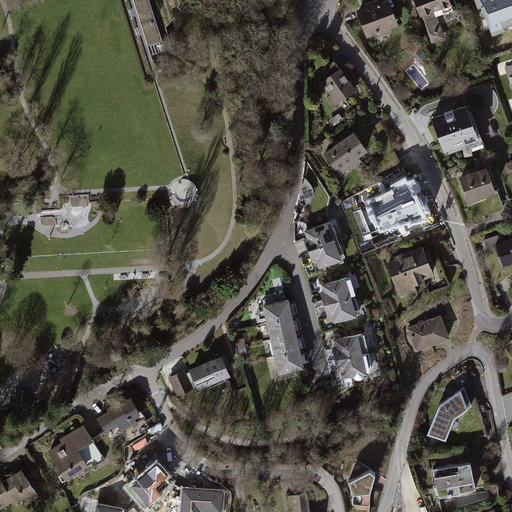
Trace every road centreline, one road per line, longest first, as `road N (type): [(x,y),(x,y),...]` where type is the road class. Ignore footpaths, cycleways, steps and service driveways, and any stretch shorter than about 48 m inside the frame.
road 1 (residential): [(141,370),(215,323),(278,241),(298,159),(303,39),(319,2)]
road 2 (residential): [(511,318),(485,324),(451,214),(407,130),(319,2)]
road 3 (residential): [(337,511),(330,487),(313,474),(223,471),(189,455),(141,370)]
road 4 (residential): [(471,350),(430,377),(414,401),(382,511)]
road 5 (residential): [(141,370),(0,456)]
road 6 (residential): [(471,350),(486,363),(511,472)]
